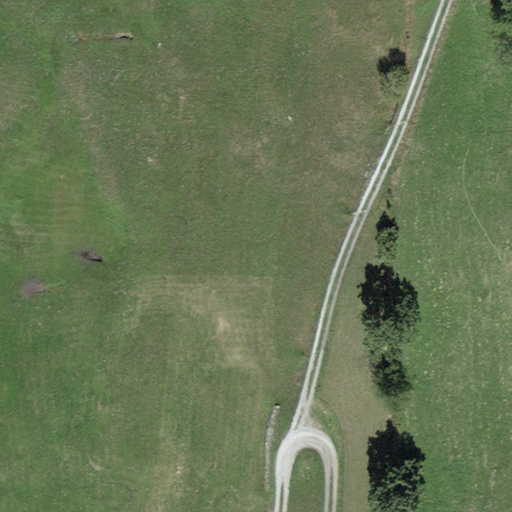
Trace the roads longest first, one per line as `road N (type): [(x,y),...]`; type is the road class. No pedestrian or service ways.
road 1 (track): [(298,428),(326,290),(441,0)]
road 2 (track): [(276,511),(282,453),(298,428),(325,457),(323,511)]
